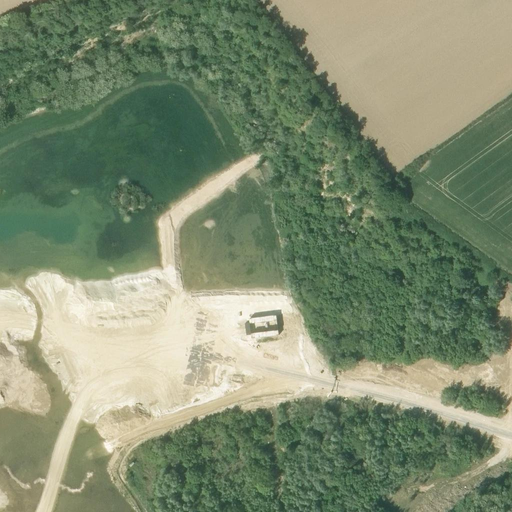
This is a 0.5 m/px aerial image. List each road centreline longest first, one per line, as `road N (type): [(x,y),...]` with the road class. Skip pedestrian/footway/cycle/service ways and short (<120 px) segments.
road 1 (track): [(511,436),(307,383),(165,429),(0,406)]
road 2 (track): [(307,383),(202,351),(98,334)]
